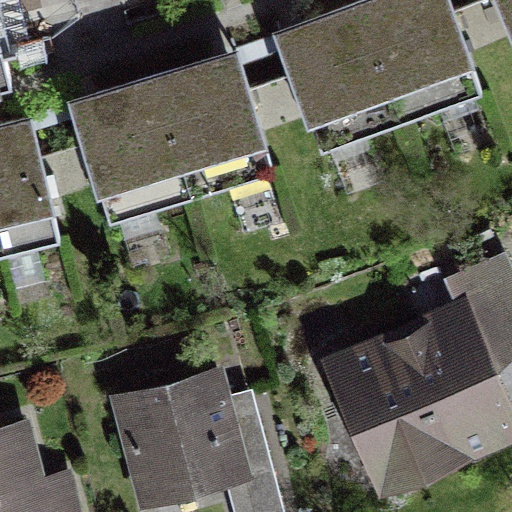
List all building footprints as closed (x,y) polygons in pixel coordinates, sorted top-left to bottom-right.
[(2,0),(0,0),(0,84),(23,78),(2,0)] [(448,0),(378,0),(364,5),(403,113),(479,86),(448,0)] [(364,5),(288,32),(326,140),(403,113),(364,5)] [(246,52),(165,77),(200,190),(281,166),(246,52)] [(165,77),(84,102),(119,215),(200,190),(165,77)] [(23,123),(0,128),(0,239),(49,228),(23,123)] [(511,387),(473,293),(326,354),(377,477),(511,421),(511,387)] [(230,360),(112,393),(145,508),(262,475),(230,360)] [(35,415),(0,423),(0,511),(84,511),(75,470),(49,476),(35,415)]
